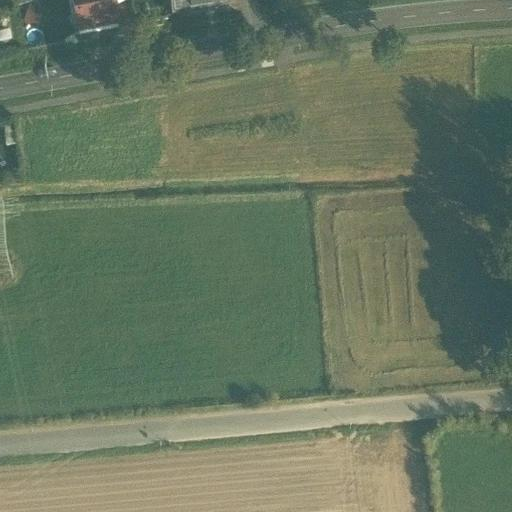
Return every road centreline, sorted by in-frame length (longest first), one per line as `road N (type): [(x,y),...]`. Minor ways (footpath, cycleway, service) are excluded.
road 1 (secondary): [(0,88),(397,18),(511,11)]
road 2 (residential): [(0,448),(511,398)]
